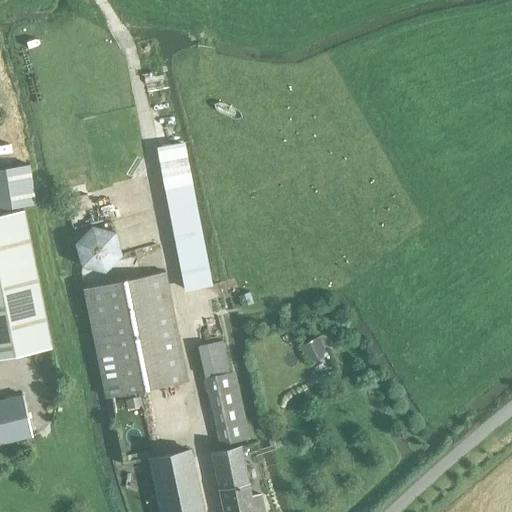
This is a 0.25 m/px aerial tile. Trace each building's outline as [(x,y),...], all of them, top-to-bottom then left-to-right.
[(186,289),(214,284),(187,139),(158,144),(186,289)] [(30,165),(0,169),(0,210),(36,205),(30,165)] [(0,214),(0,358),(51,348),(24,210),(0,214)] [(110,247),(110,246),(109,242),(108,239),(104,233),(98,229),(91,227),(84,229),(77,233),(74,239),(72,242),(72,246),(73,252),(77,259),(82,263),(89,265),(96,264),(101,263),(104,260),(107,257),(108,254),(110,247)] [(107,397),(188,380),(166,270),(86,287),(107,397)] [(320,337),(302,346),(309,361),(327,352),(320,337)] [(0,443),(32,436),(23,396),(0,401),(0,443)] [(242,421),(217,426),(221,445),(246,440),(242,421)] [(212,453),(220,490),(248,484),(241,447),(212,453)] [(158,511),(202,511),(189,450),(147,459),(158,511)] [(248,484),(220,490),(224,511),(264,511),(261,494),(251,496),(248,484)]
